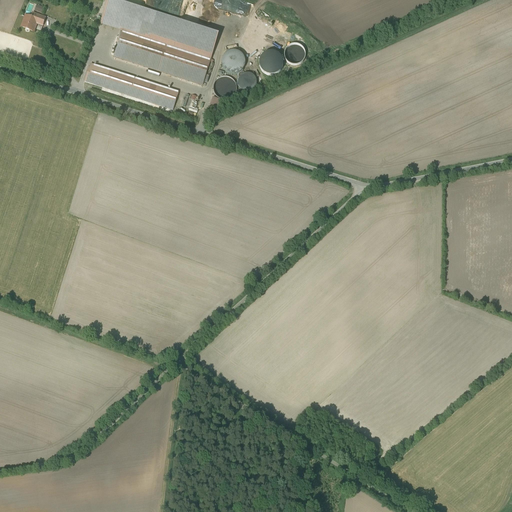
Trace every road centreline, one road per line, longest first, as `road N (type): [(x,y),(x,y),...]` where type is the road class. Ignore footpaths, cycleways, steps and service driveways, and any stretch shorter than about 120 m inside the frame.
road 1 (unclassified): [(0,67),(363,183)]
road 2 (unclassified): [(413,511),(176,361)]
road 3 (unclassified): [(176,361),(363,183)]
road 4 (unclassified): [(0,471),(70,460),(176,361)]
road 5 (unclassified): [(363,183),(511,158)]
